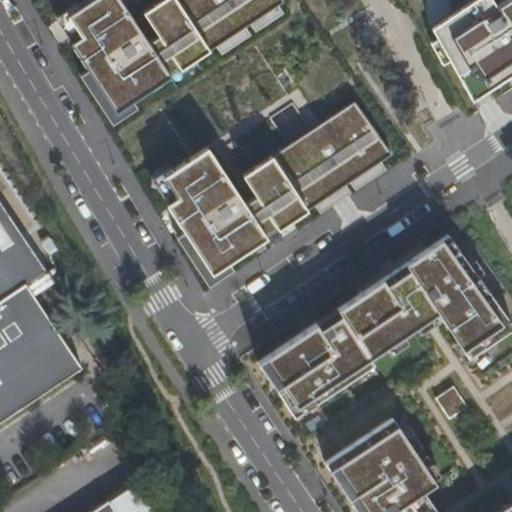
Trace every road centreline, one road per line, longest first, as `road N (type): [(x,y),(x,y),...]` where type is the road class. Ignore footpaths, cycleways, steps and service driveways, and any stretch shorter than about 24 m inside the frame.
road 1 (residential): [(190,343),(511,129)]
road 2 (residential): [(190,343),(0,26)]
road 3 (residential): [(301,511),(190,343)]
